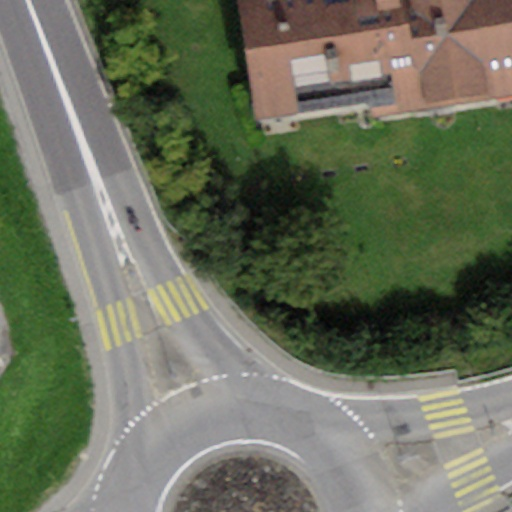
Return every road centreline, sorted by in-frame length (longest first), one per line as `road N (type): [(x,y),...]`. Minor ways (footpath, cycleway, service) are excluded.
road 1 (primary): [(26,0),(199,439)]
road 2 (primary): [(350,505),(325,463),(301,444),(235,429),(199,439)]
road 3 (tertiary): [(350,505),(511,433)]
